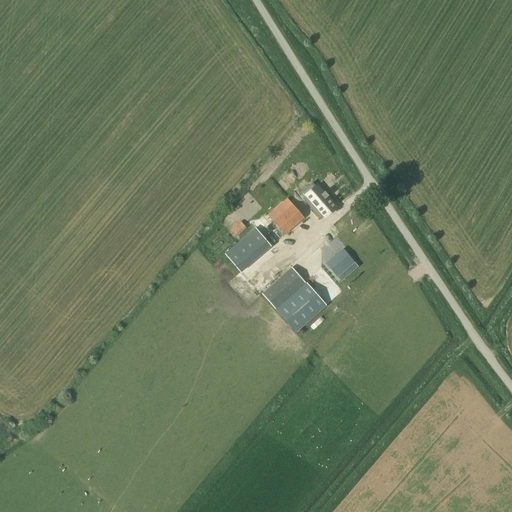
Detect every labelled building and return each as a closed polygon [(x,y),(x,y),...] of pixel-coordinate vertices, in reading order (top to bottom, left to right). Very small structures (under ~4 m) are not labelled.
[(312,202),(308,206),(312,211),(317,207),(325,216),(336,206),(323,192),(312,202)] [(287,198),(268,215),(285,235),(305,218),(287,198)] [(241,221),(230,230),(236,237),(247,228),(241,221)] [(256,228),(225,254),(241,273),(271,247),(256,228)] [(343,250),(327,264),(337,276),(353,262),(343,250)] [(292,267),(262,294),(275,309),(306,283),(292,267)]
